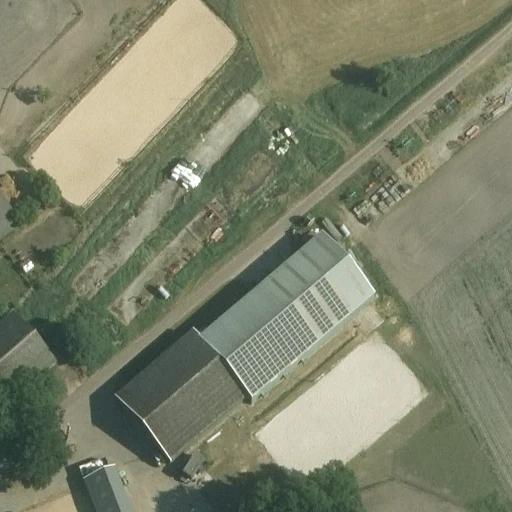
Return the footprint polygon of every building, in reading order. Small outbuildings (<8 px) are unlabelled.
[(202,185),(258,129),(238,108),(181,165),(202,185)] [(381,216),(439,176),(427,159),(369,199),(381,216)] [(15,176),(3,181),(15,206),(27,200),(15,176)] [(0,240),(20,226),(0,199),(0,240)] [(370,302),(318,240),(196,344),(190,336),(112,402),(168,468),(246,402),(248,406),(370,302)] [(80,289),(87,301),(114,283),(106,271),(80,289)] [(0,413),(56,364),(12,315),(0,325),(0,413)] [(88,327),(104,343),(111,336),(95,320),(88,327)] [(131,511),(116,471),(84,483),(94,511),(131,511)] [(165,473),(158,479),(172,494),(179,488),(165,473)]
